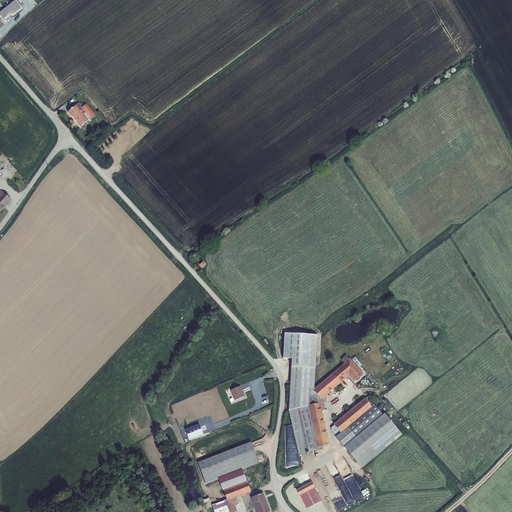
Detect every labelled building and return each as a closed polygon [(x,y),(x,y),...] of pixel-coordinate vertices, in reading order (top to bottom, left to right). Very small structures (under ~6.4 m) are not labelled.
[(14,0),(0,11),(0,20),(1,20),(2,21),(10,15),(12,17),(23,8),(16,0),(14,0)] [(79,103),(68,112),(80,126),(95,114),(86,104),(83,107),(79,103)] [(0,212),(12,200),(0,188),(0,212)] [(292,358),(289,410),(309,405),(310,395),(316,393),(313,389),(314,388),(317,335),(284,333),(283,358),(292,358)] [(313,389),(316,393),(310,395),(309,405),(289,410),(299,454),(319,449),(319,446),(329,444),(324,421),(323,421),(323,419),(324,419),(322,410),(325,410),(322,398),(330,392),(329,391),(331,390),(332,390),(342,381),(343,379),(344,380),(348,376),(353,381),(363,373),(350,359),(349,359),(346,356),(341,360),(344,364),(314,388),(313,389)] [(240,386),(230,390),(235,400),(244,396),(240,386)] [(362,468),(402,435),(384,413),(383,414),(368,396),(365,399),(364,399),(333,424),(334,426),(331,428),(332,431),(336,437),(362,468)] [(189,440),(203,435),(199,425),(185,430),(189,440)] [(197,463),(206,484),(218,479),(218,478),(242,468),(242,470),(248,467),(259,463),(251,442),(197,463)] [(246,481),(250,491),(257,489),(248,467),(242,470),(247,481),(246,481)] [(218,478),(218,479),(223,490),(246,481),(247,481),(242,470),(242,468),(218,478)] [(250,491),(246,481),(223,490),(226,499),(212,505),(214,511),(235,511),(237,511),(233,499),(251,492),(250,491)] [(314,487),(312,482),(297,490),(300,495),(314,487)] [(263,493),(251,497),(256,511),(266,511),(269,511),(263,493)]
